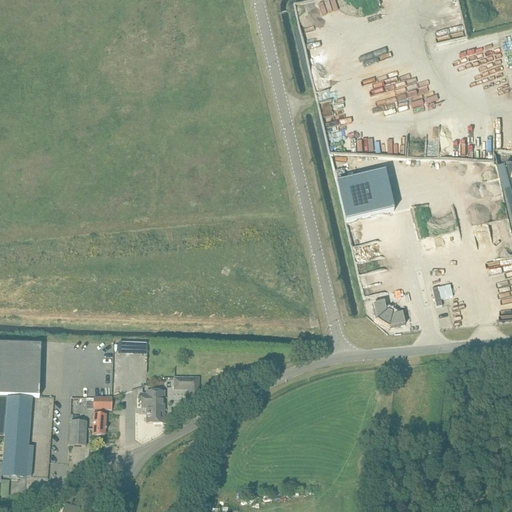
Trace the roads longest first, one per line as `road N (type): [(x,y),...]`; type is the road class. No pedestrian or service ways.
road 1 (unclassified): [(341,356),(257,0)]
road 2 (unclassified): [(140,453),(284,376),(341,356)]
road 3 (unclassified): [(341,356),(511,342)]
road 4 (unclassified): [(14,511),(103,462),(140,453)]
road 5 (unknown): [(62,484),(68,357)]
